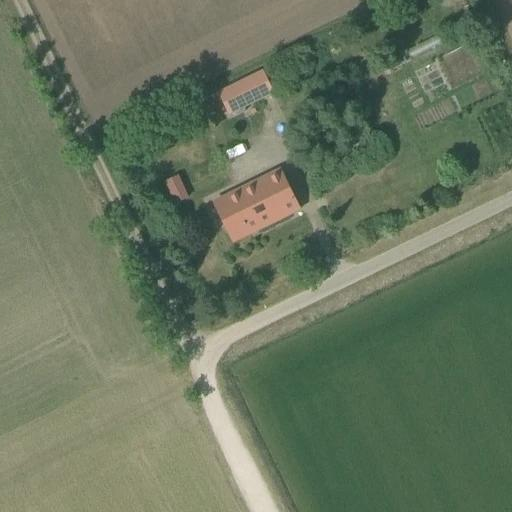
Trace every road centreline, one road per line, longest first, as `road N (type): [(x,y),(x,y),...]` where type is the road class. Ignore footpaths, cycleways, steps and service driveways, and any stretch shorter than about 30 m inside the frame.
road 1 (unclassified): [(269,511),(186,346),(511,192)]
road 2 (track): [(186,346),(16,0)]
